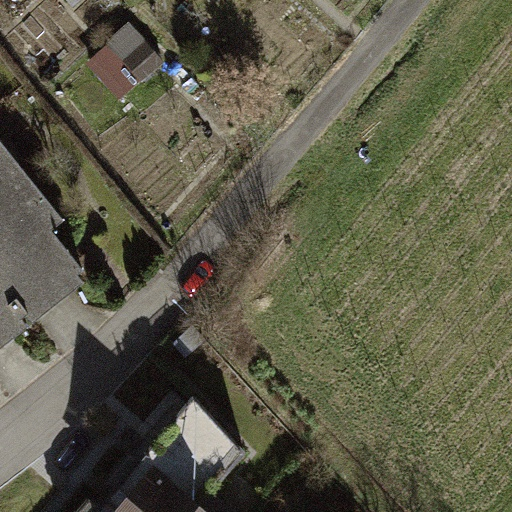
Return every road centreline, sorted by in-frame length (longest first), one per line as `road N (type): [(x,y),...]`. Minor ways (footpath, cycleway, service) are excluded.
road 1 (unclassified): [(208,246),(414,0)]
road 2 (residential): [(0,449),(208,246)]
